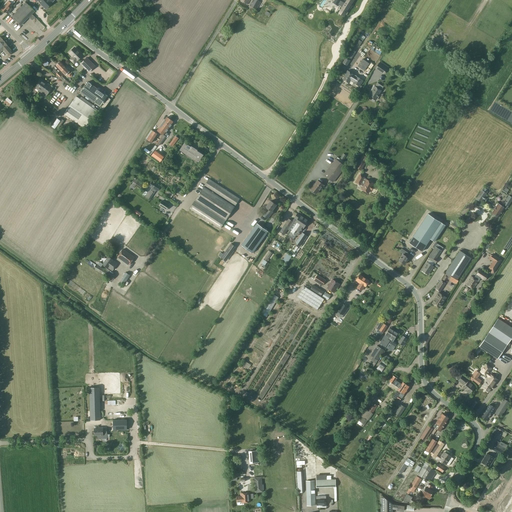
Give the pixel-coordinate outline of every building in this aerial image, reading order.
[(45,9),(52,3),(51,3),(54,0),(37,0),(45,9)] [(256,10),(261,2),(256,0),(252,0),(249,6),(256,10)] [(334,0),(333,3),(337,5),(338,4),(343,7),(341,10),(346,13),(349,9),(350,9),(352,6),(351,5),(354,0),(346,0),(347,0),(345,3),(341,0),(340,0),(334,0)] [(5,13),(12,5),(7,1),(3,5),(4,6),(1,9),(5,13)] [(25,3),(11,17),(20,26),(29,17),(32,21),(35,18),(32,14),(34,11),(25,3)] [(334,15),(326,23),(332,29),(338,24),(335,21),(337,19),(334,15)] [(0,52),(2,50),(7,56),(12,52),(7,46),(8,46),(0,36),(0,52)] [(74,63),(82,56),(75,48),(70,53),(73,57),(71,59),(74,63)] [(352,48),(342,62),(347,65),(356,51),(352,48)] [(89,72),(95,66),(87,58),(81,64),(89,72)] [(66,67),(61,61),(57,65),(62,70),(66,67)] [(369,65),(363,61),(359,67),(364,71),(369,65)] [(384,72),(388,66),(380,62),(376,67),(384,72)] [(362,80),(354,75),(347,71),(344,76),(345,76),(343,79),(349,83),(351,80),(354,82),(353,82),(359,86),(362,80)] [(66,80),(58,72),(55,75),(59,78),(64,81),(66,80)] [(49,93),(53,87),(42,79),(35,88),(47,96),(49,93)] [(92,85),(89,82),(88,82),(83,88),(80,91),(81,91),(80,92),(100,106),(108,96),(92,85)] [(377,96),(383,86),(377,83),(375,87),(374,86),(370,92),(371,93),(369,95),(377,100),(379,97),(377,96)] [(86,129),(98,112),(76,96),(64,114),(86,129)] [(160,132),(170,119),(167,117),(161,125),(157,130),(160,132)] [(170,119),(160,132),(163,135),(156,143),(159,145),(167,134),(165,133),(168,130),(174,122),(170,119)] [(157,133),(152,130),(147,138),(148,139),(151,141),(157,133)] [(181,150),(199,161),(203,154),(198,151),(198,150),(192,146),(191,147),(185,143),(181,150)] [(155,148),(150,155),(157,161),(162,154),(155,148)] [(361,170),(368,158),(364,155),(357,168),(361,170)] [(333,181),(345,165),(336,159),(324,175),(333,181)] [(368,193),(374,184),(364,178),(365,177),(360,174),(355,182),(363,186),(361,189),(368,193)] [(142,189),(145,185),(136,179),(133,183),(135,185),(142,189)] [(220,229),(240,199),(209,179),(190,209),(220,229)] [(323,188),(324,186),(318,180),(311,189),(311,190),(311,191),(315,193),(316,193),(316,194),(321,187),(323,188)] [(158,191),(161,186),(152,181),(152,182),(150,182),(149,184),(150,185),(149,186),(152,188),(147,197),(150,199),(156,190),(158,191)] [(171,197),(175,191),(168,187),(165,193),(171,197)] [(503,189),(500,193),(505,196),(509,189),(505,187),(504,189),(503,189)] [(481,201),(486,193),(482,190),(477,198),(481,201)] [(506,209),(511,199),(511,197),(509,196),(502,206),(499,203),(492,213),(498,217),(505,208),(506,209)] [(166,210),(169,205),(162,200),(159,205),(166,210)] [(265,211),(262,215),(268,219),(269,217),(271,214),(270,213),(276,205),(271,201),(265,209),(268,211),(267,212),(265,211)] [(133,208),(131,212),(138,217),(140,214),(133,208)] [(298,218),(290,231),(291,231),(294,233),(304,218),(298,213),(295,217),(298,218)] [(445,225),(428,214),(409,242),(422,251),(431,238),(435,241),(445,225)] [(287,229),(290,231),(298,218),(295,217),(292,221),(293,221),(287,229)] [(287,229),(293,221),(292,221),(289,218),(279,232),(284,234),(287,229)] [(304,218),(294,233),(296,235),(297,236),(303,228),(308,221),(307,220),(307,219),(306,218),(305,218),(304,218)] [(268,231),(256,223),(241,245),(252,253),(268,231)] [(302,232),(295,243),(300,246),(307,235),(302,232)] [(235,246),(231,243),(221,257),(225,260),(235,246)] [(436,247),(431,254),(432,255),(437,258),(442,251),(436,247)] [(134,257),(123,249),(118,257),(129,264),(134,257)] [(266,261),(272,253),(270,251),(261,263),(264,265),(267,262),(266,261)] [(457,279),(471,258),(459,251),(446,272),(457,279)] [(404,264),(409,258),(410,255),(405,252),(399,260),(404,264)] [(502,259),(493,253),(490,258),(494,260),(488,269),(493,273),(502,259)] [(435,263),(438,259),(432,255),(429,259),(435,263)] [(112,270),(117,263),(113,260),(108,257),(103,264),(112,270)] [(428,274),(433,266),(427,262),(422,271),(428,274)] [(105,270),(97,266),(95,270),(113,280),(115,276),(109,272),(110,271),(106,268),(105,270)] [(488,275),(480,270),(477,275),(474,278),(471,276),(466,284),(473,289),(478,281),(478,282),(481,278),(485,280),(488,275)] [(123,277),(120,282),(124,285),(130,275),(126,272),(123,276),(123,277)] [(322,286),(326,280),(317,274),(314,280),(322,286)] [(365,286),(369,281),(359,275),(356,280),(360,283),(357,287),(362,290),(364,286),(365,286)] [(334,293),(340,284),(332,280),(327,288),(334,293)] [(445,283),(441,281),(436,289),(440,291),(445,283)] [(321,296),(324,292),(313,285),(311,289),(321,296)] [(324,299),(304,286),(297,296),(317,309),(324,299)] [(439,307),(446,297),(438,292),(436,296),(437,297),(433,303),(439,307)] [(273,294),(261,313),(267,317),(279,297),(273,294)] [(341,318),(348,307),(342,303),(335,314),(341,318)] [(497,358),(511,336),(511,328),(498,319),(479,346),(497,358)] [(383,333),(387,326),(381,322),(376,329),(377,329),(375,332),(377,333),(376,335),(379,337),(383,332),(383,333)] [(391,328),(390,328),(380,343),(386,347),(390,341),(388,340),(389,339),(394,330),(393,330),(394,329),(391,328)] [(394,330),(389,339),(391,340),(389,343),(395,346),(398,341),(394,339),(398,332),(394,330)] [(403,345),(407,339),(402,336),(398,342),(403,345)] [(376,363),(379,359),(384,350),(377,346),(371,356),(373,357),(371,360),(376,363)] [(511,357),(503,351),(502,354),(510,360),(511,357)] [(391,362),(393,360),(383,354),(382,356),(391,362)] [(246,370),(249,365),(243,361),(240,366),(246,370)] [(381,362),(377,369),(384,373),(388,367),(381,362)] [(489,377),(482,387),(489,392),(497,380),(487,373),(491,368),(486,365),(481,372),(489,377)] [(460,374),(456,378),(463,384),(464,383),(465,385),(463,388),(469,393),(474,386),(467,380),(467,379),(462,375),(460,374)] [(478,385),(482,380),(473,374),(470,379),(478,385)] [(395,400),(406,385),(402,382),(402,384),(396,380),(393,384),(399,388),(392,398),(395,400)] [(406,385),(395,400),(396,401),(399,397),(401,398),(404,394),(409,387),(406,385)] [(99,387),(90,388),(90,411),(95,411),(95,420),(100,420),(99,387)] [(501,417),(510,403),(508,401),(511,395),(511,394),(508,392),(495,412),(501,417)] [(372,413),(377,406),(370,401),(366,408),(372,413)] [(401,416),(406,408),(401,405),(396,413),(401,416)] [(490,405),(482,416),(487,419),(491,413),(490,412),(494,407),(490,405)] [(390,410),(382,422),(383,423),(392,411),(390,410)] [(439,425),(445,416),(442,414),(434,426),(437,428),(439,425)] [(439,425),(437,428),(441,431),(449,418),(445,416),(439,425)] [(367,420),(364,418),(359,425),(363,427),(367,420)] [(127,420),(113,420),(113,430),(127,430),(127,420)] [(425,441),(433,429),(428,426),(420,438),(425,441)] [(103,428),(103,427),(99,427),(99,429),(94,429),(95,435),(98,435),(98,439),(107,438),(107,434),(107,428),(103,428)] [(493,434),(487,442),(491,445),(496,436),(493,434)] [(430,453),(436,443),(437,441),(433,439),(426,450),(430,453)] [(443,444),(439,441),(434,449),(430,453),(435,457),(443,444)] [(502,455),(504,450),(503,450),(504,448),(499,445),(500,443),(496,441),(492,449),(502,455)] [(258,450),(249,451),(250,463),(259,462),(258,450)] [(446,464),(450,457),(444,452),(439,459),(446,464)] [(489,467),(495,458),(487,453),(481,462),(489,467)] [(408,458),(404,464),(407,465),(408,466),(411,468),(415,463),(408,458)] [(425,461),(421,468),(419,472),(417,474),(425,479),(433,466),(425,461)] [(443,473),(446,468),(439,464),(436,468),(443,473)] [(262,478),(262,477),(254,477),(255,492),(262,492),(262,481),(263,481),(263,478),(262,478)] [(413,488),(415,489),(421,479),(416,477),(410,486),(413,488)] [(307,505),(315,505),(315,480),(306,480),(307,505)] [(429,499),(433,490),(432,489),(433,486),(427,484),(426,487),(422,495),(429,499)] [(241,502),(250,502),(249,493),(240,494),(241,502)] [(407,494),(403,501),(407,503),(408,502),(409,503),(412,497),(407,494)] [(392,511),(392,503),(382,495),(380,496),(380,511),(392,511)] [(316,499),(317,507),(326,507),(326,499),(316,499)]
